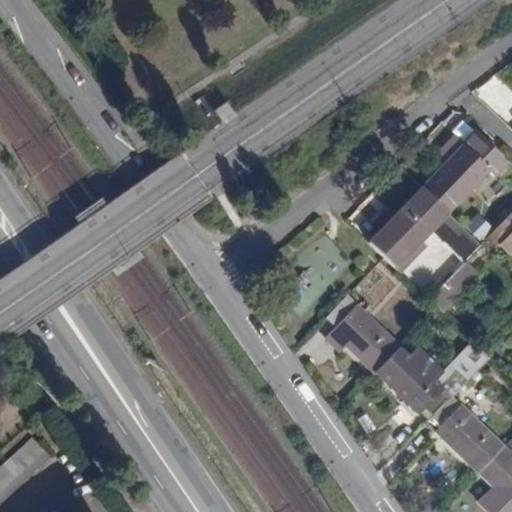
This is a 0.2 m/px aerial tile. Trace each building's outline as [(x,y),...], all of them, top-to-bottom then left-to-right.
[(420,187),(447,213),(488,171),(493,176),(506,163),(473,132),(461,144),(452,136),(436,154),(444,161),(420,187)] [(422,248),(420,241),(436,225),(447,213),(420,187),(393,215),(387,208),(371,225),(378,231),(406,257),(412,259),(422,248)] [(511,207),(485,236),(497,247),(507,237),(511,241),(511,207)] [(436,225),(446,235),(458,223),(447,213),(436,225)] [(462,261),(478,244),(458,223),(446,235),(440,242),(460,263),(462,261)] [(397,266),(406,257),(378,231),(370,240),(397,266)] [(511,256),(511,241),(507,237),(497,247),(509,259),(511,256)] [(452,297),(474,273),(462,261),(460,263),(439,286),(452,297)] [(373,373),(398,347),(344,296),(324,318),(348,341),(345,346),(373,373)] [(469,341),(442,370),(415,344),(406,355),(398,347),(373,373),(402,400),(404,398),(427,420),(449,397),(486,357),(469,341)] [(476,472),(501,447),(449,397),(427,420),(441,433),(439,436),(476,472)] [(0,465),(0,500),(50,457),(32,437),(0,465)] [(511,457),(501,447),(476,472),(506,500),(510,496),(511,497),(511,457)]
